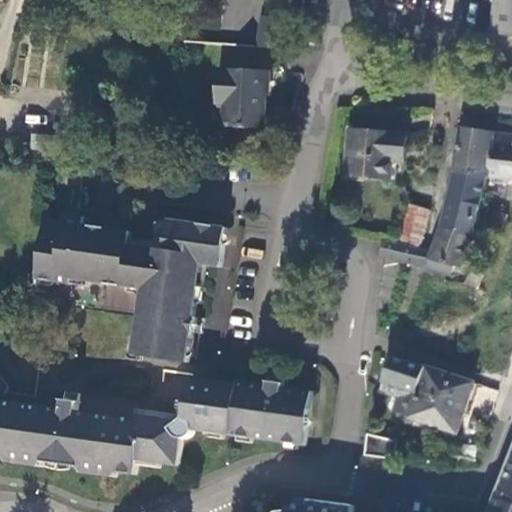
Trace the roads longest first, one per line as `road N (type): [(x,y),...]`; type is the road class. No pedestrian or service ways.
road 1 (residential): [(511,416),(477,498),(330,475)]
road 2 (residential): [(511,106),(332,71)]
road 3 (residential): [(290,230),(274,329),(292,341),(350,351)]
road 4 (residential): [(332,71),(290,230)]
road 5 (residential): [(350,351),(353,259),(290,230)]
road 6 (residential): [(330,475),(258,476),(206,495)]
road 7 (residential): [(350,351),(341,454),(330,475)]
